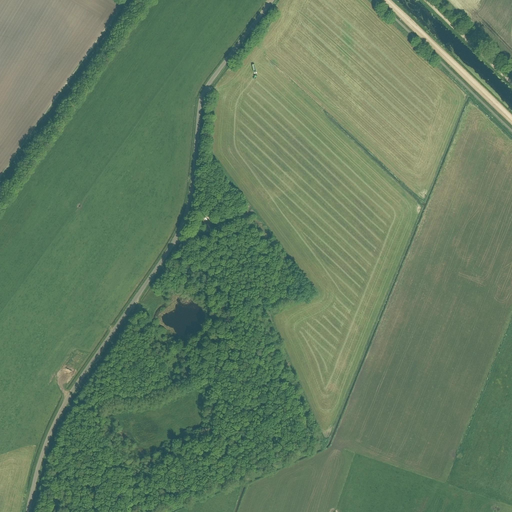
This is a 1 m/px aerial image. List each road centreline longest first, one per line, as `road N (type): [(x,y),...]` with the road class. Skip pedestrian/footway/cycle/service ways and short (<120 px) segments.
road 1 (unclassified): [(27,511),(57,416),(179,231),(203,92),(271,0)]
road 2 (track): [(384,0),(511,123)]
